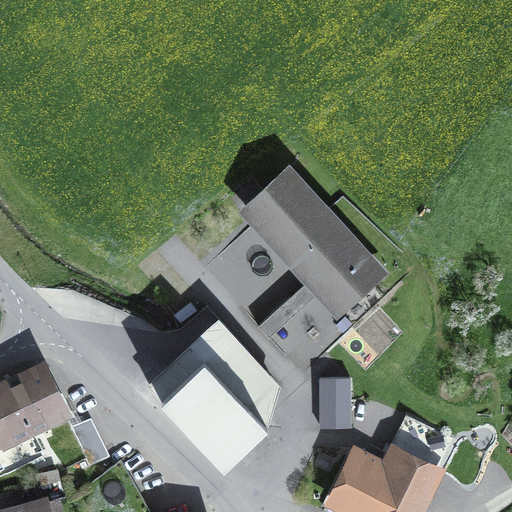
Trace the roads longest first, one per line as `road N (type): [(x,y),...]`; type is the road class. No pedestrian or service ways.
road 1 (unclassified): [(235,511),(32,330),(0,290)]
road 2 (unknown): [(291,511),(291,437),(274,368)]
